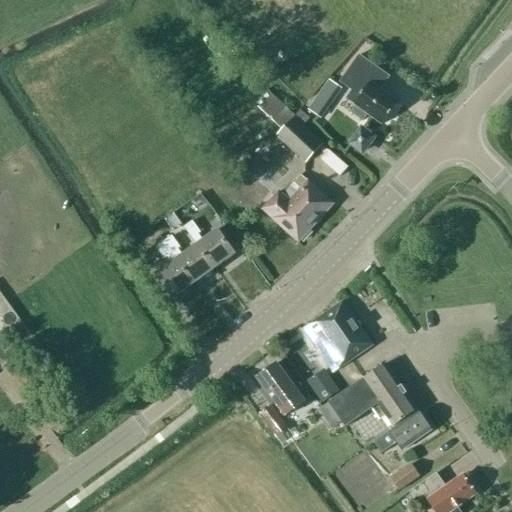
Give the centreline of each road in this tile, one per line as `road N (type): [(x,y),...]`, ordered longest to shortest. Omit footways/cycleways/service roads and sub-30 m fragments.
road 1 (tertiary): [(23,511),(284,306),(450,134)]
road 2 (residential): [(491,466),(417,360)]
